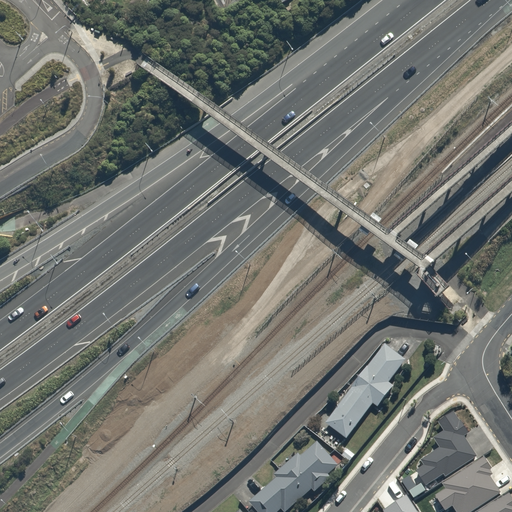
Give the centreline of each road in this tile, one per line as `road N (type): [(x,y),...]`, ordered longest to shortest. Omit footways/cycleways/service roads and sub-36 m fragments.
road 1 (trunk): [(488,1),(175,297),(0,446)]
road 2 (trunk): [(488,1),(0,384)]
road 3 (trunk): [(0,335),(425,0)]
road 4 (trunk): [(0,276),(273,99),(402,0)]
road 5 (residential): [(208,511),(397,330),(431,332),(482,357)]
road 6 (residential): [(335,511),(433,398),(487,376)]
